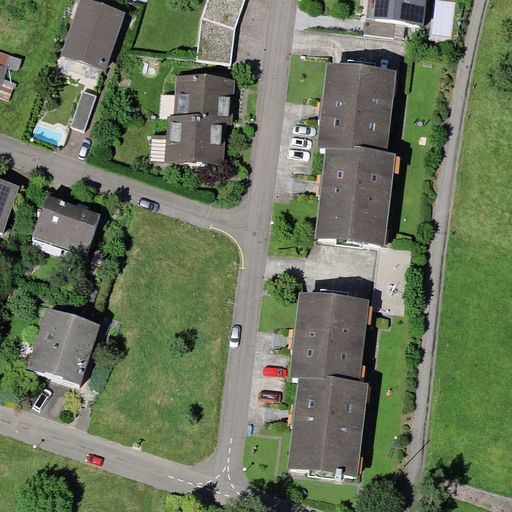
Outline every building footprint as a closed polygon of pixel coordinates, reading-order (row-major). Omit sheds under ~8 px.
[(250,1),(246,0),(214,0),(203,22),(202,64),(236,70),(237,37),(250,1)] [(437,0),(368,0),(365,33),(434,39),(437,0)] [(124,21),(88,8),(69,61),(105,74),(124,21)] [(0,99),(13,63),(0,58),(0,99)] [(407,77),(333,70),(325,154),(330,154),(399,161),(407,77)] [(238,85),(170,83),(168,172),(236,173),(238,85)] [(96,96),(83,92),(72,125),(85,129),(96,96)] [(391,253),(399,161),(330,154),(321,247),(391,253)] [(23,194),(0,186),(0,236),(7,239),(23,194)] [(114,227),(49,205),(34,248),(99,271),(114,227)] [(371,308),(308,302),(300,384),(363,390),(371,308)] [(104,337),(52,319),(33,374),(85,392),(104,337)] [(367,483),(375,393),(303,386),(295,477),(367,483)]
